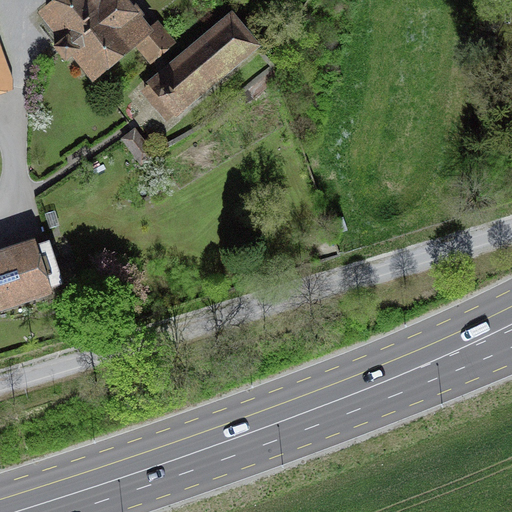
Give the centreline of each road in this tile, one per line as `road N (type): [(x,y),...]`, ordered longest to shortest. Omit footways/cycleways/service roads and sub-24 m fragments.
road 1 (secondary): [(12,511),(359,391),(511,322)]
road 2 (track): [(9,124),(28,63),(16,0)]
